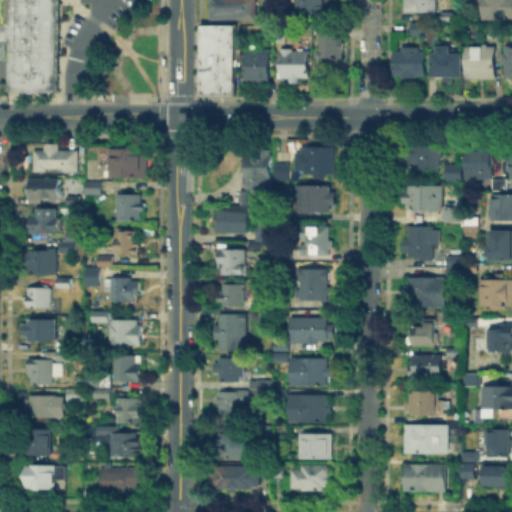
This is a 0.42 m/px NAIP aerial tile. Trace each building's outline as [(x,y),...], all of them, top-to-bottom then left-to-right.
[(10,16),(0,16),(0,0),(10,0),(10,12),(10,16)] [(10,0),(57,0),(57,13),(10,12),(10,0)] [(212,20),(212,0),(256,0),(256,20),(212,20)] [(299,0),(331,0),(331,15),(299,14),(299,0)] [(404,15),(404,0),(438,0),(438,15),(404,15)] [(511,22),(484,22),(484,0),(511,0),(511,22)] [(443,22),(443,9),(457,10),(457,22),(443,22)] [(10,12),(57,13),(57,33),(9,33),(10,16),(10,12)] [(0,42),(0,16),(10,16),(9,33),(9,43),(3,43),(0,42)] [(200,62),(232,62),(232,23),(200,23),(200,62)] [(424,32),(424,34),(409,34),(409,25),(424,25),(424,32)] [(276,43),(277,31),(285,31),(285,43),(276,43)] [(436,43),(424,43),(424,32),(436,33),(436,43)] [(9,33),(57,33),(57,63),(9,63),(9,43),(9,33)] [(319,59),(319,33),(342,34),(342,59),(319,59)] [(452,44),(452,52),(462,52),(462,75),(434,75),(434,52),(436,52),(436,43),(452,44)] [(511,81),(511,75),(502,75),(502,62),(500,62),(500,52),(502,52),(502,44),(511,44),(511,46),(511,81)] [(272,80),(244,80),(245,46),(273,46),(273,76),(272,76),(272,80)] [(468,78),(468,47),(496,47),(496,78),(468,78)] [(396,76),(396,51),(426,51),(426,76),(396,76)] [(301,78),(301,85),(290,85),(290,78),(278,78),(278,52),(310,52),(310,78),(301,78)] [(232,62),(200,62),(200,92),(232,92),(232,62)] [(9,63),(57,63),(56,90),(9,90),(9,63)] [(205,171),(205,157),(206,157),(206,149),(206,141),(224,141),(224,149),(226,149),(226,157),(228,157),(228,174),(231,174),(231,191),(223,191),(223,196),(205,196),(205,171)] [(405,144),(440,143),(440,159),(437,159),(437,167),(405,167),(405,160),(401,160),(401,145),(405,145),(405,144)] [(463,177),(463,167),(462,167),(462,158),(463,158),(463,144),(490,144),(490,158),(491,158),(491,176),(463,177)] [(150,149),(150,178),(111,178),(111,149),(150,149)] [(298,150),(335,150),(335,177),(298,176),(298,150)] [(36,170),(36,152),(78,152),(78,170),(36,170)] [(247,188),(248,156),(274,156),(273,188),(247,188)] [(444,178),(444,162),(460,162),(460,178),(444,178)] [(276,176),(276,163),(290,163),(290,176),(276,176)] [(497,189),(497,176),(505,176),(505,189),(497,189)] [(30,198),(30,177),(62,177),(62,198),(30,198)] [(400,189),(406,189),(406,183),(441,183),(441,208),(405,208),(405,202),(400,202),(400,189)] [(103,184),(103,195),(88,195),(88,184),(103,184)] [(299,188),(334,188),(334,214),(299,214),(299,188)] [(241,205),(241,192),(252,192),(252,205),(241,205)] [(511,192),(511,218),(489,218),(489,216),(488,216),(488,203),(489,203),(489,192),(511,192)] [(144,196),(144,222),(119,222),(119,196),(144,196)] [(442,220),(442,204),(459,204),(459,220),(442,220)] [(220,234),(220,210),(249,210),(249,234),(220,234)] [(31,212),(62,212),(62,234),(31,234),(31,212)] [(462,215),(477,215),(477,223),(462,223),(462,215)] [(462,223),(477,223),(477,231),(463,231),(462,231),(462,223)] [(432,259),(417,259),(417,255),(406,255),(406,249),(402,250),(402,237),(407,237),(407,224),(433,224),(433,227),(438,227),(438,241),(432,241),(432,259)] [(258,242),(258,225),(270,225),(269,242),(258,242)] [(299,256),(299,228),(330,228),(330,256),(299,256)] [(511,259),(488,259),(488,255),(485,255),(485,244),(488,244),(488,228),(511,228),(511,259)] [(463,231),(463,239),(477,239),(477,231),(463,231)] [(71,240),(71,232),(82,232),(82,240),(71,240)] [(140,232),(140,255),(118,255),(118,232),(140,232)] [(61,252),(62,243),(75,243),(75,252),(61,252)] [(222,251),(248,251),(247,267),(251,267),(251,276),(221,275),(222,251)] [(29,274),(29,253),(58,253),(58,274),(29,274)] [(445,264),(445,253),(460,253),(460,264),(445,264)] [(278,263),(278,254),(291,254),(291,263),(278,263)] [(101,266),(101,256),(113,256),(113,266),(101,266)] [(476,260),(476,271),(460,271),(460,260),(476,260)] [(445,274),(445,264),(460,264),(460,274),(445,274)] [(87,284),(87,271),(101,271),(101,284),(87,284)] [(296,301),(296,271),(329,271),(328,301),(296,301)] [(478,277),(483,277),(483,273),(493,273),(493,271),(503,271),(503,277),(511,277),(511,304),(499,304),(499,306),(490,306),(490,304),(478,304),(478,277)] [(407,305),(407,295),(403,295),(403,285),(407,285),(407,275),(445,275),(445,305),(407,305)] [(72,279),(72,289),(60,289),(60,279),(72,279)] [(106,301),(106,279),(135,279),(135,301),(106,301)] [(29,287),(52,287),(52,309),(29,309),(29,287)] [(221,287),(245,287),(245,306),(220,306),(221,287)] [(272,313),(272,303),(286,303),(286,313),(272,313)] [(256,308),(256,322),(269,322),(269,308),(256,308)] [(445,320),(445,310),(457,310),(457,320),(445,320)] [(217,311),(245,311),(245,348),(217,348),(217,337),(212,337),(212,322),(217,322),(217,311)] [(111,323),(95,323),(95,314),(111,314),(111,323)] [(462,325),(462,315),(475,315),(475,325),(462,325)] [(433,343),(410,343),(409,342),(405,342),(405,335),(410,335),(409,324),(423,324),(423,316),(434,316),(434,330),(437,330),(437,341),(433,341),(433,343)] [(294,342),(294,320),(329,320),(329,343),(294,342)] [(511,321),(511,339),(511,350),(487,350),(487,327),(499,327),(499,321),(511,321)] [(27,340),(27,322),(56,322),(56,340),(27,340)] [(112,322),(142,322),(142,347),(112,346),(112,322)] [(275,351),(275,339),(288,340),(288,351),(275,351)] [(444,354),(444,344),(458,344),(458,354),(444,354)] [(407,374),(406,364),(411,364),(411,352),(440,352),(440,374),(407,374)] [(143,358),(143,382),(115,382),(115,358),(143,358)] [(53,360),(53,364),(63,364),(63,374),(53,374),(53,385),(30,385),(30,360),(53,360)] [(220,381),(220,360),(244,360),(244,382),(220,381)] [(331,360),(331,388),(293,387),(293,360),(331,360)] [(462,385),(462,370),(479,371),(479,385),(462,385)] [(511,417),(498,417),(498,407),(493,407),(493,415),(481,415),(481,384),(510,384),(510,371),(511,371),(511,417)] [(101,386),(101,375),(111,375),(111,386),(101,386)] [(101,386),(86,386),(86,376),(101,376),(101,386)] [(249,392),(249,379),(269,379),(269,392),(249,392)] [(277,397),(277,388),(288,388),(288,397),(277,397)] [(410,413),(410,409),(403,409),(403,399),(411,399),(411,388),(437,388),(437,398),(443,398),(443,412),(437,412),(437,413),(410,413)] [(93,399),(93,389),(110,390),(110,399),(93,399)] [(249,392),(249,414),(220,414),(220,392),(249,392)] [(69,401),(69,393),(83,393),(83,401),(69,401)] [(118,422),(118,395),(142,395),(142,422),(118,422)] [(291,397),(331,397),(331,424),(291,424),(291,397)] [(28,398),(63,398),(63,418),(28,418),(28,398)] [(404,451),(404,422),(445,422),(445,418),(458,418),(458,434),(448,434),(448,451),(404,451)] [(485,455),(485,442),(483,442),(483,428),(485,428),(485,426),(510,426),(510,428),(511,428),(511,454),(509,454),(509,455),(485,455)] [(112,429),(112,434),(143,434),(143,458),(112,458),(112,440),(97,440),(97,429),(112,429)] [(52,431),(51,457),(28,456),(28,431),(52,431)] [(302,459),(302,435),(333,435),(332,460),(302,459)] [(219,458),(219,436),(254,436),(254,459),(219,458)] [(461,449),(478,449),(478,460),(461,460),(461,449)] [(403,490),(403,461),(446,461),(446,490),(403,490)] [(476,461),(476,477),(461,477),(461,461),(476,461)] [(484,484),(484,473),(480,473),(478,471),(478,461),(488,461),(488,463),(511,463),(511,483),(502,484),(502,487),(495,487),(495,483),(484,484)] [(275,476),(275,464),(283,464),(283,476),(275,476)] [(129,466),(129,469),(144,469),(143,486),(129,486),(129,495),(101,495),(101,466),(129,466)] [(216,493),(216,467),(256,467),(256,493),(216,493)] [(330,490),(294,490),(295,473),(304,473),(304,467),(331,467),(330,490)] [(68,468),(68,482),(56,481),(56,490),(28,490),(28,468),(68,468)]
